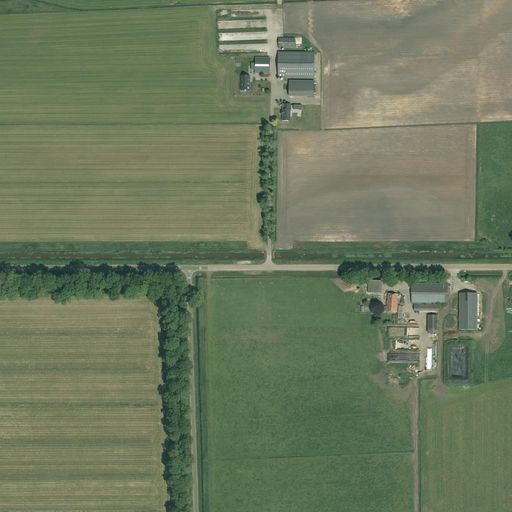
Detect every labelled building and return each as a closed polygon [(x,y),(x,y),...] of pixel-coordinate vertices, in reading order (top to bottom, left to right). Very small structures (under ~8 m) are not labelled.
[(267,19),(218,21),(219,29),(267,27),(267,19)] [(238,32),(238,40),(263,39),(263,33),(268,33),(268,30),(256,30),(256,33),(252,33),(252,32),(238,32)] [(295,39),(279,39),(279,49),(295,49),(295,39)] [(314,53),(310,53),(278,53),(278,78),(310,78),(315,78),(314,53)] [(255,58),(255,63),(255,70),(255,74),(270,74),(270,58),(255,58)] [(241,76),(241,88),(245,88),(245,91),(250,91),(250,77),(241,76)] [(289,96),(314,97),(314,82),(289,81),(289,96)] [(282,121),(290,122),(290,105),(284,105),(284,110),(282,110),(282,121)] [(381,294),(382,282),(368,281),(368,293),(381,294)] [(447,284),(412,284),(412,304),(447,304),(447,284)] [(387,294),(387,303),(391,303),(391,304),(392,304),(392,305),(397,305),(397,295),(387,294)] [(477,294),(460,294),(460,329),(477,329),(477,294)] [(391,303),(387,303),(387,307),(384,307),(383,311),(386,311),(386,312),(396,313),(397,305),(392,305),(392,304),(391,304),(391,303)] [(428,334),(438,334),(438,316),(428,316),(428,334)]
